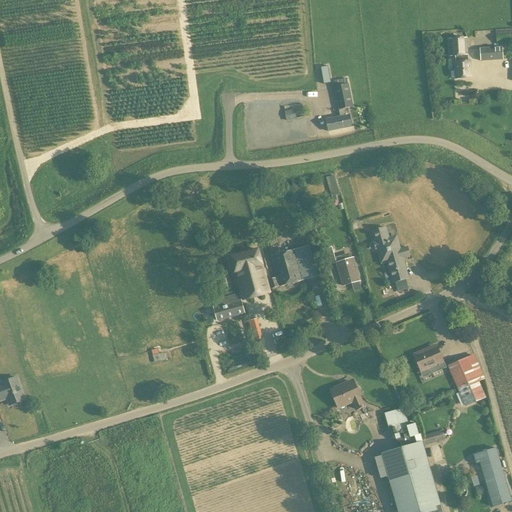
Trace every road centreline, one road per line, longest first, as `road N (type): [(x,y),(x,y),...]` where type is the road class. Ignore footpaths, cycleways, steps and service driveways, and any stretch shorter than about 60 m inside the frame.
road 1 (unclassified): [(0,455),(292,360),(403,313),(473,274),(511,220)]
road 2 (unclassified): [(43,238),(161,175),(404,139),(446,144),(511,181)]
road 3 (track): [(22,167),(105,128),(190,112),(180,0)]
road 4 (unclassified): [(43,238),(0,59)]
